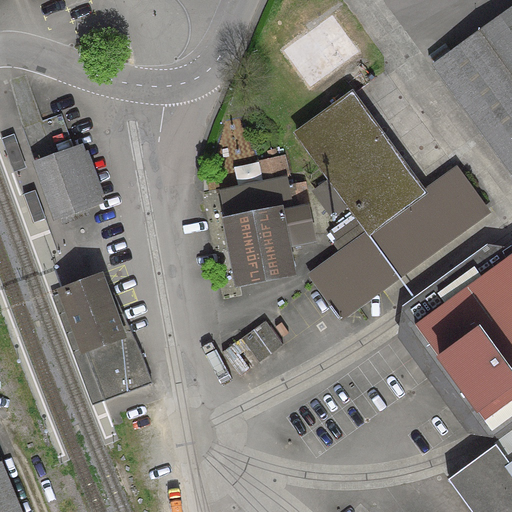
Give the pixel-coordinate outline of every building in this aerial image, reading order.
[(511,5),(431,64),(511,175),(511,5)] [(353,92),(293,132),(328,179),(349,207),(354,214),(366,231),(339,251),(308,274),(342,320),(491,212),(458,165),(425,189),(353,92)] [(14,133),(3,138),(15,171),(25,168),(14,133)] [(83,145),(34,162),(55,220),(62,218),(64,223),(90,214),(89,209),(104,204),(101,197),(106,196),(89,148),(85,149),(83,145)] [(234,166),(239,186),(288,175),(290,174),(286,155),(234,166)] [(225,216),(221,217),(236,287),(297,275),(291,247),(317,241),(310,204),(294,207),(290,185),(288,175),(239,186),(219,189),(225,216)] [(349,207),(328,179),(312,190),(333,219),(349,207)] [(294,207),(310,204),(306,180),(290,185),(294,207)] [(23,194),(34,223),(40,221),(46,219),(35,190),(23,194)] [(327,234),(339,251),(366,231),(354,214),(327,234)] [(445,303),(415,324),(485,420),(511,400),(511,254),(481,277),(445,303)] [(445,303),(481,277),(474,267),(437,293),(445,303)] [(103,271),(64,286),(86,347),(125,333),(103,271)] [(94,404),(106,400),(86,347),(64,286),(55,289),(59,295),(53,296),(94,404)] [(267,321),(243,338),(260,362),(284,345),(267,321)] [(125,333),(86,347),(106,400),(153,382),(132,331),(125,333)] [(501,442),(450,478),(473,511),(511,511),(511,430),(499,439),(501,442)] [(21,511),(1,462),(0,462),(0,511),(21,511)]
